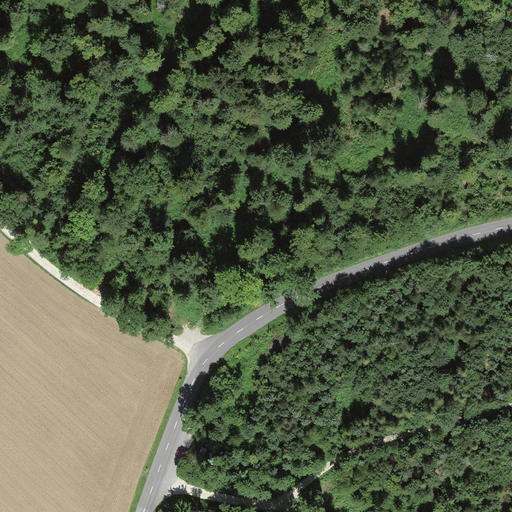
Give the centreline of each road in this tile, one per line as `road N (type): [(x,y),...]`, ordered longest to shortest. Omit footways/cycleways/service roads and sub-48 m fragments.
road 1 (tertiary): [(511,225),(350,274),(237,332),(201,366),(143,511)]
road 2 (track): [(511,404),(353,450),(298,487),(282,508)]
road 3 (track): [(206,359),(102,304),(0,225)]
road 4 (track): [(154,483),(299,511)]
